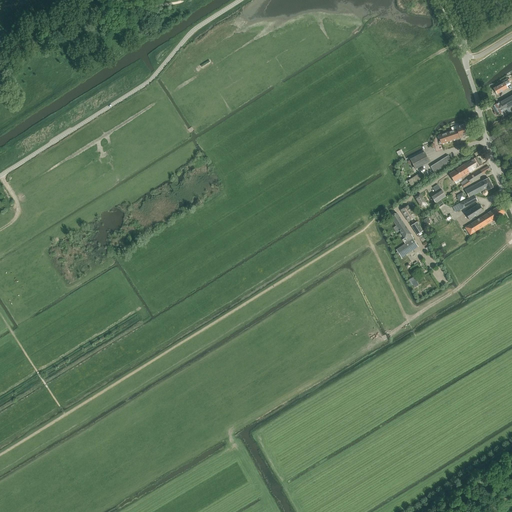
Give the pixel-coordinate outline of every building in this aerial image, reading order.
[(507,88),(504,83),(494,89),(497,94),(507,88)] [(496,114),(497,114),(498,115),(511,106),(511,95),(501,102),(500,101),(499,102),(499,103),(493,106),(496,112),(495,113),(496,114)] [(456,127),(457,129),(438,135),(441,144),(465,136),(466,137),(468,136),(468,135),(469,135),(465,123),(456,127)] [(424,152),(410,159),(415,169),(429,162),(424,152)] [(448,156),(430,167),(434,173),(452,162),(448,156)] [(477,157),(465,164),(470,172),(482,165),(477,157)] [(465,164),(449,174),(454,182),(456,184),(462,180),(461,178),(470,172),(465,164)] [(488,166),(480,171),(483,175),(490,170),(488,166)] [(463,182),(461,183),(462,185),(469,181),(470,183),(483,175),(480,171),(467,179),(463,182)] [(420,174),(408,181),(410,183),(409,184),(410,185),(411,185),(412,185),(412,186),(414,184),(423,178),(420,174)] [(488,178),(465,190),(469,198),(486,189),(488,191),(493,188),(488,178)] [(435,203),(446,197),(441,189),(431,196),(435,203)] [(420,194),(415,198),(420,207),(423,205),(425,207),(427,205),(426,203),(420,194)] [(474,196),(453,207),(456,212),(477,201),(474,196)] [(415,217),(413,214),(408,205),(401,210),(401,211),(408,222),(415,217)] [(478,205),(465,213),(469,220),(483,211),(478,205)] [(500,206),(465,227),(470,235),(505,213),(500,206)] [(411,234),(396,213),(390,217),(405,239),(411,234)] [(417,222),(411,226),(417,235),(419,238),(424,234),(422,231),(417,222)] [(405,244),(396,250),(401,257),(402,259),(407,256),(406,255),(406,254),(417,246),(413,239),(414,238),(411,234),(405,239),(402,240),(405,244)]
